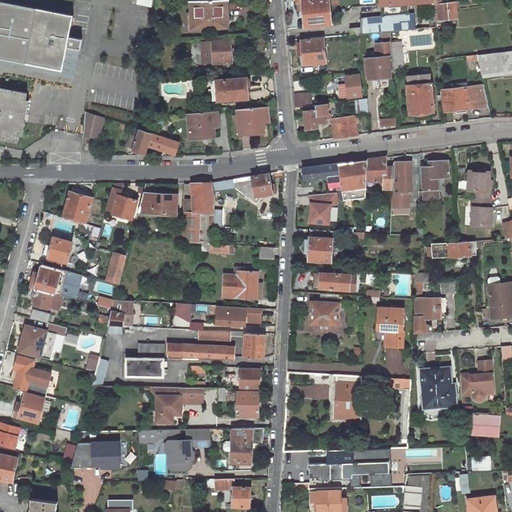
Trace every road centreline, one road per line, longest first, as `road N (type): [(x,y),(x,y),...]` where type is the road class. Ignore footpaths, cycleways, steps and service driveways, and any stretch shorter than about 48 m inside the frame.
road 1 (residential): [(275,511),(292,155)]
road 2 (residential): [(292,155),(202,168),(33,174)]
road 3 (residential): [(511,129),(292,155)]
road 4 (residential): [(292,155),(275,0)]
road 5 (residential): [(33,174),(0,319)]
